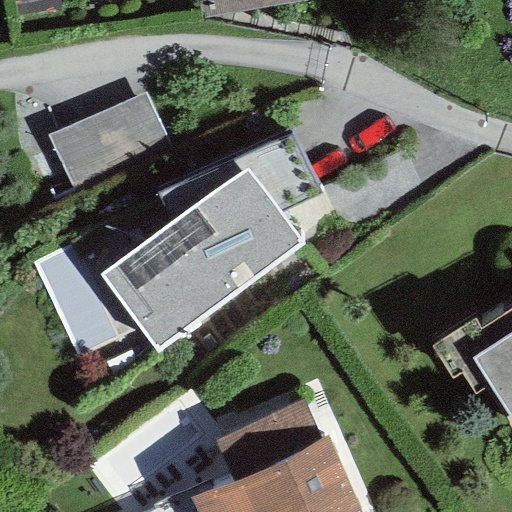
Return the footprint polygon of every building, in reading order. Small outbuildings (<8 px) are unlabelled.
[(305,0),(199,0),(203,18),(306,1),(305,0)] [(73,178),(173,138),(150,79),(49,118),(73,178)] [(300,243),(280,217),(324,199),(289,133),(152,192),(170,224),(101,275),(156,349),(300,243)] [(471,321),(431,346),(452,380),(462,374),(475,395),(488,387),(511,424),(511,311),(478,332),(471,321)] [(358,511),(327,440),(319,443),(301,403),(216,442),(234,481),(190,500),(195,511),(358,511)]
